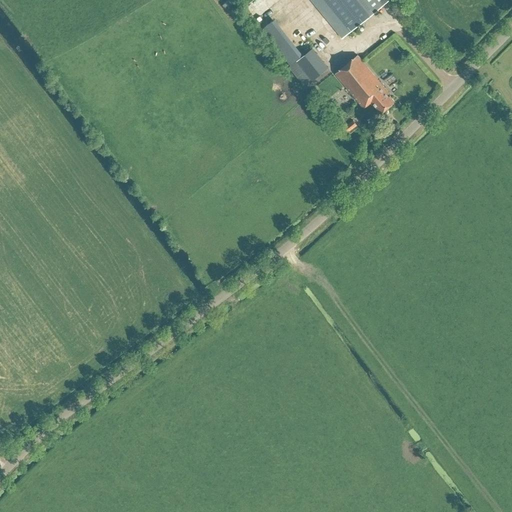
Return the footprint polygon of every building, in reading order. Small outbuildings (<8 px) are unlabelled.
[(325,0),(350,31),(388,0),(325,0)] [(317,8),(288,32),(293,37),(291,39),(298,47),(303,43),(301,41),(327,20),(317,8)] [(316,80),(341,60),(324,39),(307,53),(310,56),(302,63),(316,80)] [(394,101),(388,93),(389,92),(358,53),(336,72),(364,107),(372,100),(381,112),(394,101)] [(364,112),(354,122),(359,126),(368,117),(364,112)] [(348,132),(357,125),(353,119),(344,126),(348,132)]
